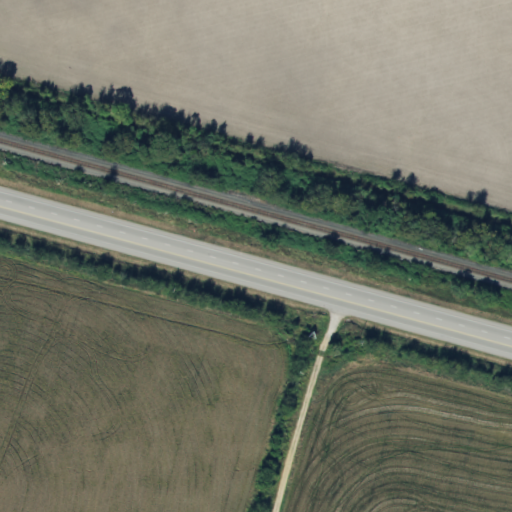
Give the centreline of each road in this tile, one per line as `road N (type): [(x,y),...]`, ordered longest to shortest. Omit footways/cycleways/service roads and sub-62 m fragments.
road 1 (primary): [(511,340),(0,201)]
road 2 (residential): [(338,293),(262,511)]
